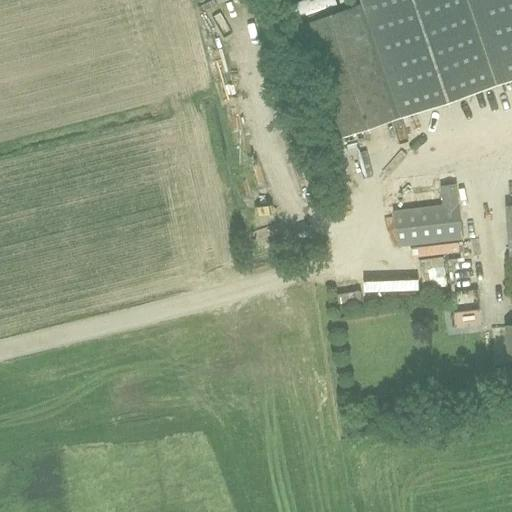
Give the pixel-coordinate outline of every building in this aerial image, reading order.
[(511,0),(362,0),(364,3),(402,117),(511,80),(511,0)] [(402,117),(364,3),(299,25),(328,113),(318,117),(326,142),(402,117)] [(454,205),(458,204),(456,185),(441,186),(444,206),(396,211),(399,236),(457,229),(454,205)] [(482,244),(462,244),(463,285),(484,284),(482,244)] [(490,314),(510,313),(507,267),(486,268),(487,292),(489,292),(490,314)]
